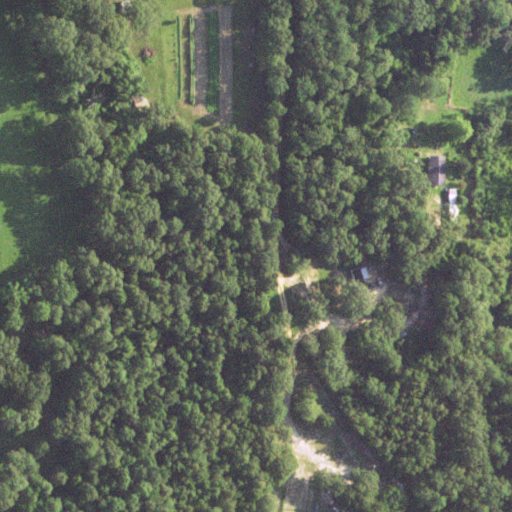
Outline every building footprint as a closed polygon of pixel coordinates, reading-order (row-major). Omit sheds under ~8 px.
[(499,20),(500,11),(511,13),(511,21),(499,20)] [(128,97),(137,92),(146,108),(137,113),(128,97)] [(426,157),(442,157),(442,187),(426,187),(426,157)] [(446,190),(454,190),(454,218),(446,218),(446,190)] [(410,209),(416,204),(426,217),(419,222),(410,209)] [(489,226),(491,219),(510,223),(509,230),(489,226)] [(330,259),(340,258),(345,305),(335,306),(330,259)] [(347,271),(356,269),(367,305),(358,307),(347,271)] [(382,305),(400,304),(400,318),(382,318),(382,305)] [(342,511),(346,499),(355,502),(352,511),(342,511)]
